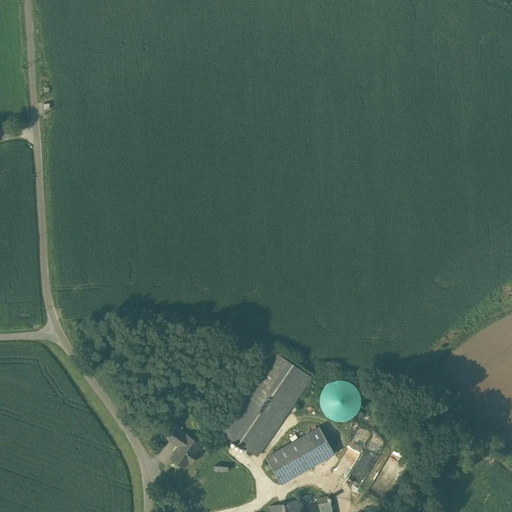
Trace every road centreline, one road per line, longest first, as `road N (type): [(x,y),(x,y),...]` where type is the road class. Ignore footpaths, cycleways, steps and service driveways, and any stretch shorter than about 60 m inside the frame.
road 1 (unclassified): [(25,0),(48,298),(59,333)]
road 2 (unclassified): [(59,333),(142,455),(146,511)]
